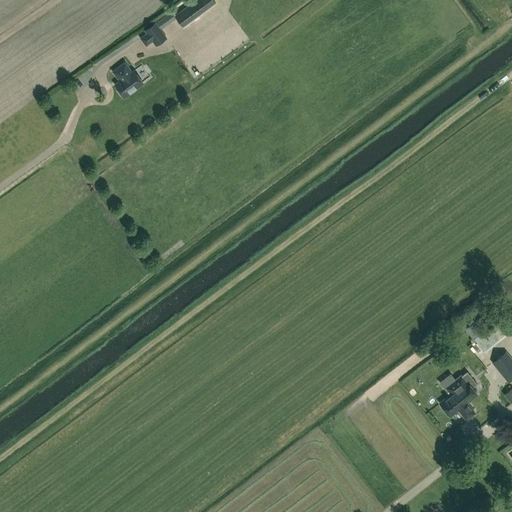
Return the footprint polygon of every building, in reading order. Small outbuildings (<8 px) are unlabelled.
[(194,0),(175,15),(182,25),(215,1),(213,0),(194,0)] [(170,11),(156,22),(161,29),(176,18),(170,11)] [(155,23),(145,30),(147,33),(141,38),(146,45),(152,40),(155,44),(165,37),(155,23)] [(132,71),(125,61),(112,71),(119,81),(115,84),(118,90),(118,91),(121,95),(123,95),(124,97),(143,83),(134,70),(132,71)] [(484,352),(511,330),(511,329),(502,317),(473,338),(484,352)] [(511,377),(511,359),(505,352),(492,362),(508,381),(511,377)] [(462,357),(458,359),(464,370),(468,368),(462,357)] [(480,374),(485,381),(497,373),(492,366),(480,374)] [(477,383),(467,371),(447,387),(451,393),(439,403),(450,416),(458,410),(466,420),(475,412),(467,403),(476,395),(471,388),(477,383)]
